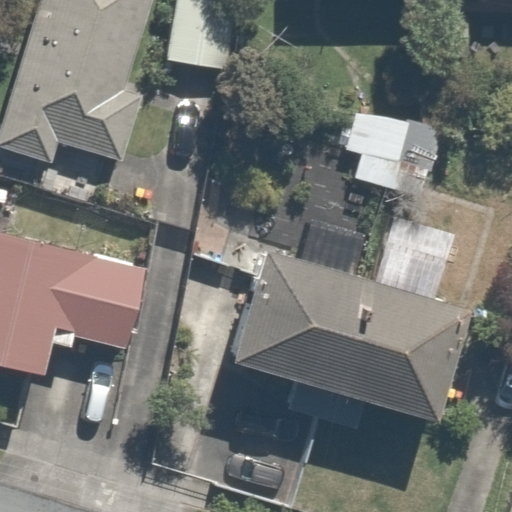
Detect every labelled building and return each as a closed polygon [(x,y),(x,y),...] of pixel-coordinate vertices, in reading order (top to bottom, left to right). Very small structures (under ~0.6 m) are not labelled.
[(28,0),(0,91),(0,145),(39,158),(46,134),(119,157),(142,83),(116,75),(139,0),(28,0)] [(221,0),(162,0),(154,55),(212,64),(221,0)] [(341,97),(332,146),(348,149),(343,177),(444,196),(458,120),(341,97)] [(0,220),(0,363),(26,370),(33,341),(57,346),(60,330),(107,342),(128,251),(0,220)] [(199,346),(271,366),(267,381),(347,404),(351,388),(415,406),(445,297),(340,268),(349,236),(293,220),(284,252),(229,237),(199,346)]
